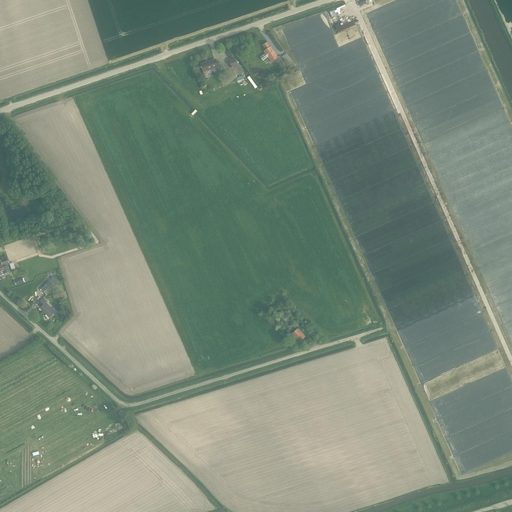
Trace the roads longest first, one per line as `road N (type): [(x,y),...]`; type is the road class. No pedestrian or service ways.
road 1 (unclassified): [(381,328),(132,405),(113,397),(0,292)]
road 2 (unclassified): [(0,111),(327,0)]
road 3 (unknown): [(484,301),(352,0)]
